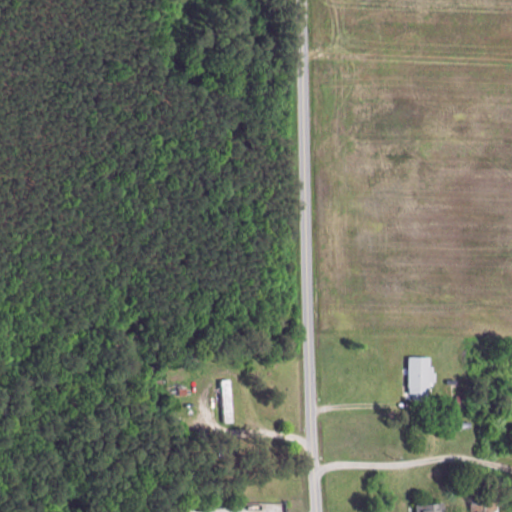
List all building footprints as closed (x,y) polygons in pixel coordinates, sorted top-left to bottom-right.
[(407,355),(405,393),(411,394),(411,398),(429,399),(429,383),(435,383),(436,372),(433,372),(433,366),(429,365),(429,356),(407,355)] [(220,380),(222,421),(232,421),(230,379),(220,380)] [(465,491),(466,511),(478,511),(477,490),(465,491)] [(488,490),(485,511),(498,511),(501,491),(488,490)] [(445,502),(445,511),(414,511),(414,504),(445,502)]
